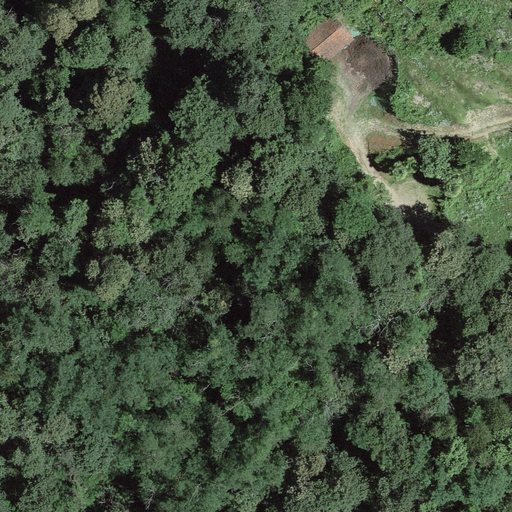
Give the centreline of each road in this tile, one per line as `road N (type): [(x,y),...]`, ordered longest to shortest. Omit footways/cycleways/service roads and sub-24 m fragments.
road 1 (track): [(168,0),(235,35),(262,63),(290,135),(333,173),(511,277)]
road 2 (track): [(368,196),(353,131),(358,123),(441,139),(511,123)]
